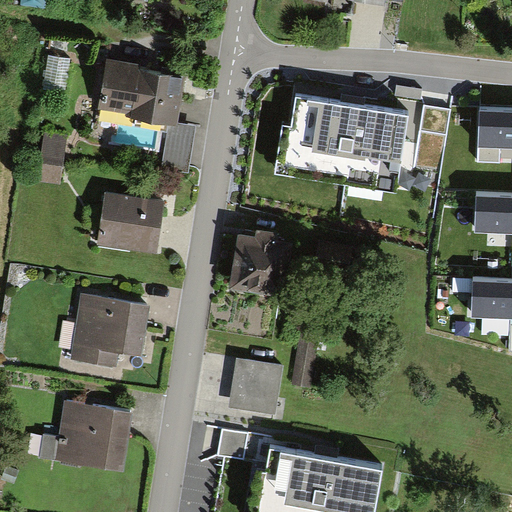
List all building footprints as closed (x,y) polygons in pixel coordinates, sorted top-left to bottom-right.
[(71,55),(48,52),(43,87),(65,90),(71,55)] [(140,58),(108,53),(99,106),(126,110),(126,114),(169,120),(178,121),(186,71),(139,62),(140,58)] [(407,106),(298,89),(293,119),(285,118),(278,162),(395,181),(407,106)] [(511,137),(511,99),(480,99),(479,136),(511,137)] [(178,121),(169,120),(162,166),(189,170),(196,123),(178,121)] [(68,132),(44,129),(38,179),(61,182),(68,132)] [(165,195),(106,185),(97,238),(157,247),(165,195)] [(511,186),(476,186),(476,222),(511,223),(511,186)] [(256,227),(239,225),(230,279),(284,288),(293,234),(279,231),(280,224),(257,220),(256,227)] [(359,244),(319,235),(311,276),(350,284),(359,244)] [(511,273),(473,272),(472,307),(511,308),(511,273)] [(150,299),(81,289),(72,356),(117,362),(119,347),(143,350),(150,299)] [(303,321),(293,381),(310,384),(316,348),(326,349),(328,336),(319,334),(320,324),(303,321)] [(284,361),(237,353),(228,403),(275,411),(284,361)] [(133,406),(65,396),(60,433),(43,430),(39,454),(124,466),(133,406)] [(249,430),(223,425),(218,453),(244,458),(249,430)] [(375,507),(384,458),(270,438),(266,464),(258,463),(248,511),(370,511),(371,506),(375,507)]
